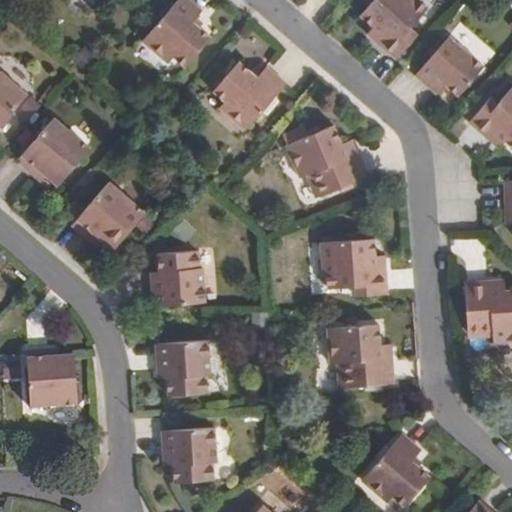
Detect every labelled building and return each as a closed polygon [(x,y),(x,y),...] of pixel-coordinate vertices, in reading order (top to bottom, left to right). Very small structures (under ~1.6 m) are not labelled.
[(190,24),(196,18),(202,11),(196,5),(189,0),(177,0),(142,42),(167,64),(172,58),(184,68),(211,37),(199,27),(197,30),(190,24)] [(372,0),(360,14),(374,26),(381,33),(375,41),(396,58),(417,34),(411,29),(428,8),(419,0),(372,0)] [(203,24),(196,18),(190,24),(197,30),(199,27),(203,24)] [(381,33),(374,26),(367,34),(375,41),(381,33)] [(416,76),(431,89),(438,80),(445,86),(458,97),(485,66),(450,37),(416,76)] [(249,74),(250,72),(239,61),(212,92),(225,103),(220,109),(245,131),(286,83),(267,66),(260,74),(255,80),(249,74)] [(0,126),(28,94),(0,69),(0,126)] [(254,69),(250,72),(249,74),(255,80),(260,74),(254,69)] [(438,80),(431,89),(437,95),(445,86),(438,80)] [(470,123),(490,140),(497,134),(504,140),(511,147),(511,86),(497,104),(491,98),(470,123)] [(24,122),(37,104),(27,97),(14,114),(24,122)] [(28,169),(37,176),(42,171),(48,176),(52,180),(59,186),(91,149),(55,116),(18,159),(28,169)] [(302,184),(309,181),(314,179),(323,202),(371,185),(362,161),(351,164),(346,151),(339,132),(290,151),(302,184)] [(497,134),(490,140),(497,147),(504,140),(497,134)] [(356,147),(346,151),(351,164),(362,161),(356,147)] [(42,171),(37,176),(43,182),(48,176),(42,171)] [(314,179),(309,181),(319,205),(323,202),(314,179)] [(73,226),(91,242),(97,235),(104,241),(115,251),(147,214),(110,182),(73,226)] [(97,235),(91,242),(97,248),(104,241),(97,235)] [(375,266),(374,256),(373,240),(321,244),(321,248),(323,274),(328,274),(329,288),(355,286),(356,296),(389,294),(386,265),(375,266)] [(163,279),(153,279),(155,306),(204,302),(201,250),(161,253),(162,270),(163,279)] [(386,256),(374,256),(375,266),(386,265),(386,256)] [(153,270),(153,279),(163,279),(162,270),(153,270)] [(506,280),(491,281),(492,291),(507,290),(506,280)] [(467,282),(470,333),(494,332),(494,337),(495,343),(511,342),(511,289),(507,290),(492,291),(491,281),(467,282)] [(331,364),(339,364),(344,364),(345,388),(395,385),(393,359),(382,359),(381,345),(379,326),(329,330),(331,364)] [(158,344),(160,372),(169,371),(169,378),(171,396),(210,392),(206,340),(158,344)] [(392,345),(381,345),(382,359),(393,359),(392,345)] [(69,381),(68,375),(67,360),(19,363),(22,410),(79,405),(77,381),(69,381)] [(164,431),(166,459),(175,459),(176,465),(177,483),(217,480),(214,427),(164,431)] [(427,479),(432,472),(438,465),(419,449),(379,496),(397,511),(430,511),(448,492),(437,482),(433,485),(427,479)] [(439,479),(432,472),(427,479),(433,485),(437,482),(439,479)] [(494,511),(481,500),(470,511),(494,511)]
